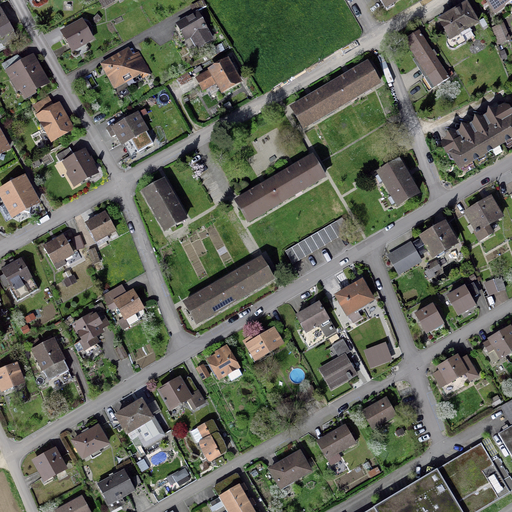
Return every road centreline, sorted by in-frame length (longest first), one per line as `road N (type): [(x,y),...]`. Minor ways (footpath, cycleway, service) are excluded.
road 1 (residential): [(411,364),(150,511)]
road 2 (residential): [(377,35),(120,183)]
road 3 (residential): [(15,0),(120,183)]
road 4 (residential): [(366,246),(185,352)]
road 5 (residential): [(185,352),(9,456)]
road 6 (unknown): [(511,410),(334,511)]
road 7 (residential): [(120,183),(185,352)]
road 8 (residential): [(439,204),(377,35)]
road 9 (residential): [(120,183),(0,250)]
road 10 (residential): [(366,246),(411,364)]
